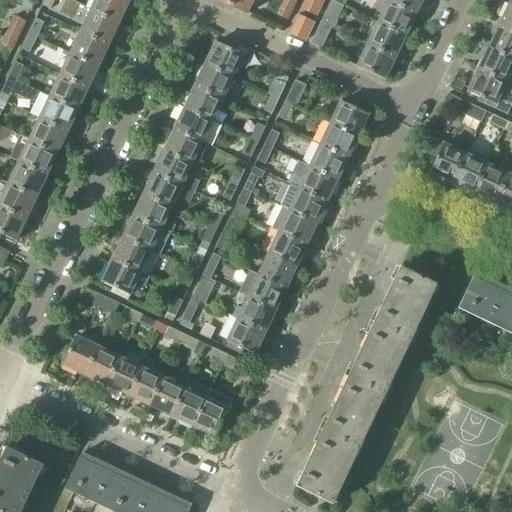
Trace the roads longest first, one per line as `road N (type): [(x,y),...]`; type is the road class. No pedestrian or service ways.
road 1 (residential): [(3,382),(183,2)]
road 2 (residential): [(235,492),(378,192)]
road 3 (residential): [(3,382),(235,492)]
road 4 (residential): [(415,112),(183,2)]
road 5 (residential): [(378,192),(511,255)]
road 6 (residential): [(415,112),(467,0)]
